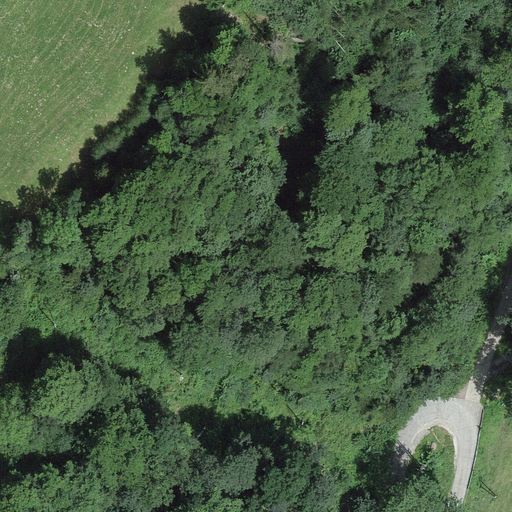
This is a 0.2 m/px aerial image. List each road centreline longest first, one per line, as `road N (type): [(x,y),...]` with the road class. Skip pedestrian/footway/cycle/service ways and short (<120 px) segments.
road 1 (unclassified): [(386,511),(421,419),(441,410),(464,418),(469,435),(453,511)]
road 2 (track): [(511,301),(464,418)]
